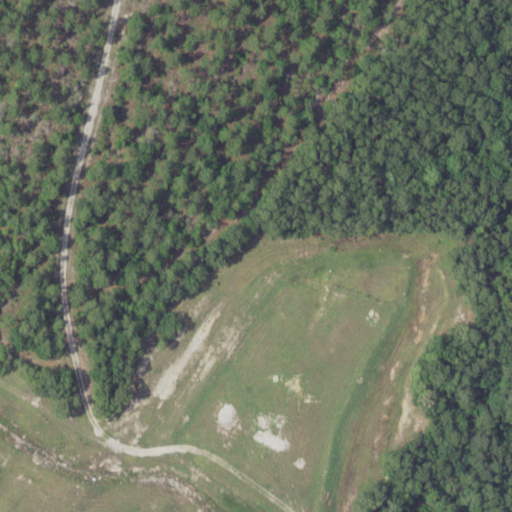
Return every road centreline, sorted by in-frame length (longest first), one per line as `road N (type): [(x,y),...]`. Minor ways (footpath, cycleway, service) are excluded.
road 1 (residential): [(165,0),(149,44),(129,188),(113,214),(93,332),(62,394)]
road 2 (residential): [(31,511),(62,394)]
